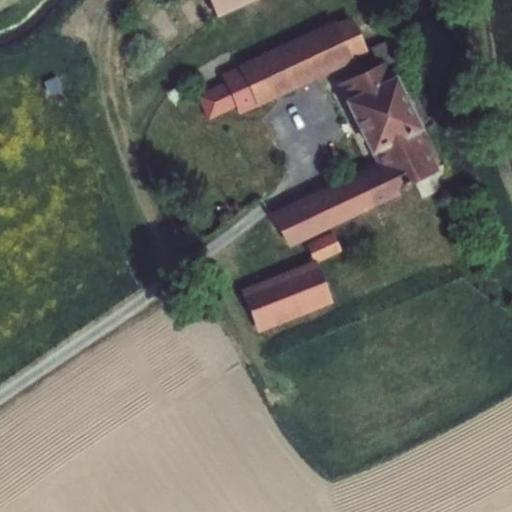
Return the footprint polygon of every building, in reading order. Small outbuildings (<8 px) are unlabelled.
[(207,0),(216,18),(254,0),(207,0)] [(226,84),(198,97),(208,119),(237,106),(239,111),(364,52),(349,20),(224,80),(226,84)] [(393,38),(370,49),(378,68),(343,85),(352,101),(349,103),(376,151),(379,149),(388,165),(276,218),(288,244),(387,198),(386,195),(434,172),(414,132),(418,130),(393,80),(389,82),(382,67),(402,58),(393,38)] [(306,247),(314,263),(341,251),(333,234),(306,247)] [(244,297),(256,327),(328,298),(316,269),(244,297)]
